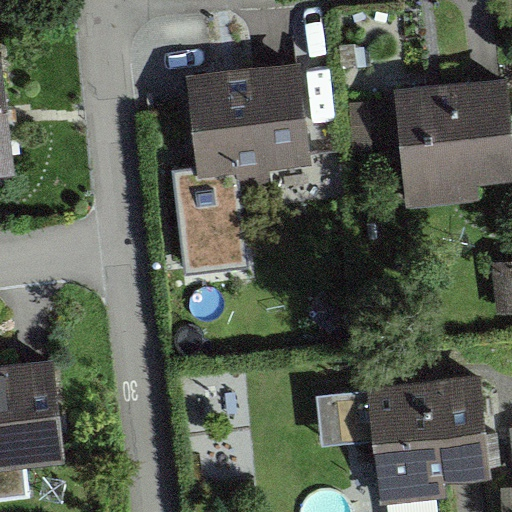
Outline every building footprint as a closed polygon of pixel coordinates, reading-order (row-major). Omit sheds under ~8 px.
[(312,50),(181,67),(199,200),(330,182),(312,50)] [(3,52),(0,52),(0,177),(17,175),(3,52)] [(511,85),(401,94),(410,215),(511,207),(511,85)] [(65,357),(0,364),(0,490),(79,482),(65,357)] [(497,361),(350,374),(361,504),(509,491),(497,361)]
